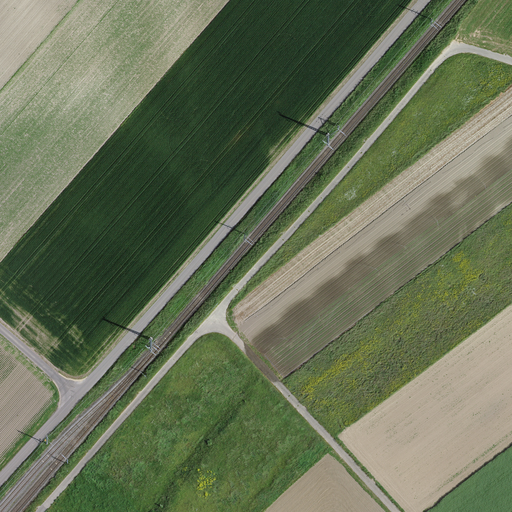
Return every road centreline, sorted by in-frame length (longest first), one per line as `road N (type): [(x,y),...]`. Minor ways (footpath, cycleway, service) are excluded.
road 1 (track): [(40,511),(437,61),(471,49),(511,62)]
road 2 (unclassified): [(0,481),(424,0)]
road 3 (track): [(214,314),(395,511)]
